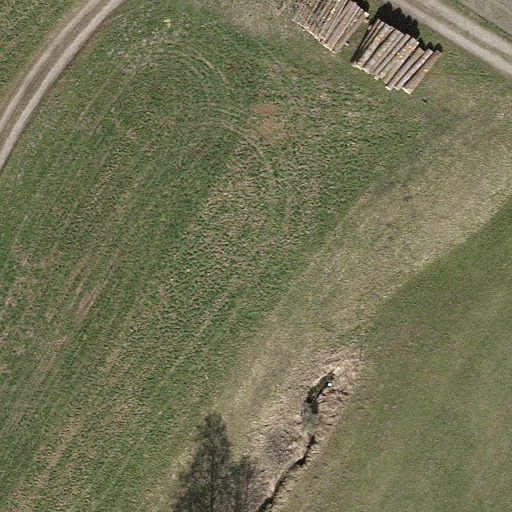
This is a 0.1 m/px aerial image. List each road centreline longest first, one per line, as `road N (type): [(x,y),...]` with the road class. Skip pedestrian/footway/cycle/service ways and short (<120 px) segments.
road 1 (track): [(113,0),(58,60),(0,165)]
road 2 (track): [(511,67),(397,0)]
